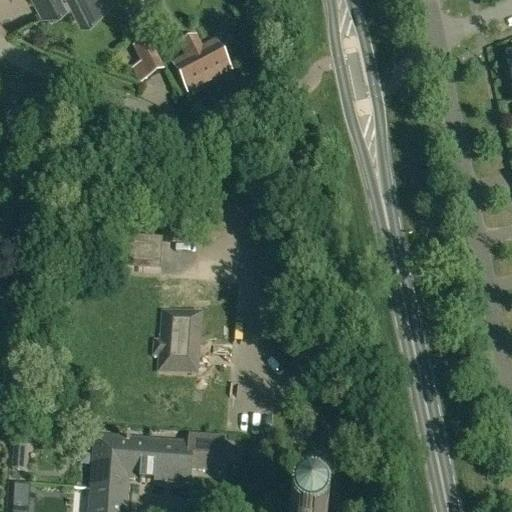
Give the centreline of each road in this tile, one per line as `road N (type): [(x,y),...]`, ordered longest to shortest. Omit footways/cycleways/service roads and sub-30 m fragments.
road 1 (residential): [(164,139),(246,245),(243,350),(326,431),(334,511)]
road 2 (residential): [(511,405),(435,41)]
road 3 (primary): [(447,511),(377,185)]
road 4 (primary): [(330,0),(351,124),(377,185)]
road 5 (residential): [(164,139),(133,109),(0,47)]
road 6 (primary): [(377,185),(378,111),(350,0)]
